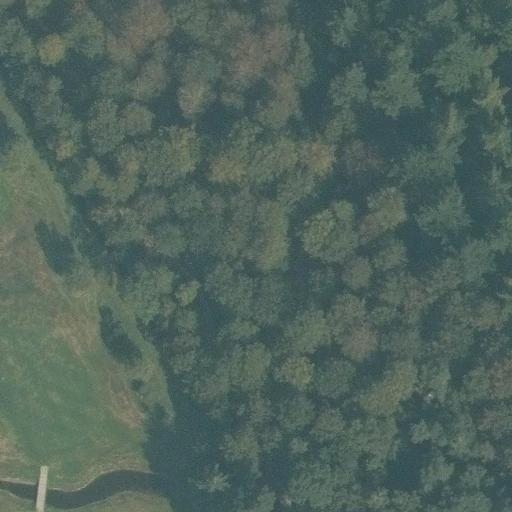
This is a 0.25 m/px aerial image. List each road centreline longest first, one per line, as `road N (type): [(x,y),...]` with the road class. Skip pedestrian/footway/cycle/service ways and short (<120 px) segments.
road 1 (track): [(294,511),(226,394),(191,281),(132,226),(94,160),(93,119),(112,46),(108,0)]
road 2 (track): [(339,171),(511,434)]
road 3 (track): [(339,171),(222,0)]
road 4 (track): [(511,90),(339,171)]
